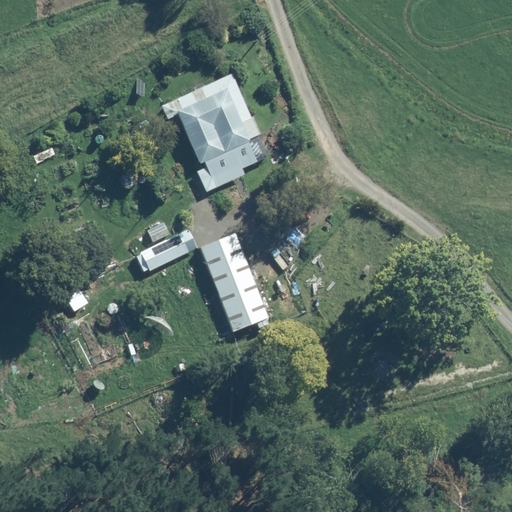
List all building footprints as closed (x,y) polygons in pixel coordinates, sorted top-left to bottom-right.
[(232,76),(159,106),(166,123),(177,119),(198,170),(193,172),(202,194),(241,177),(239,172),(257,165),(247,142),(258,137),(232,76)] [(308,151),(290,159),(296,173),(314,165),(308,151)] [(160,222),(144,230),(152,244),(167,235),(160,222)] [(234,233),(195,247),(227,334),(266,320),(234,233)] [(175,234),(137,255),(147,274),(160,267),(162,270),(170,266),(169,263),(185,254),(175,234)]
